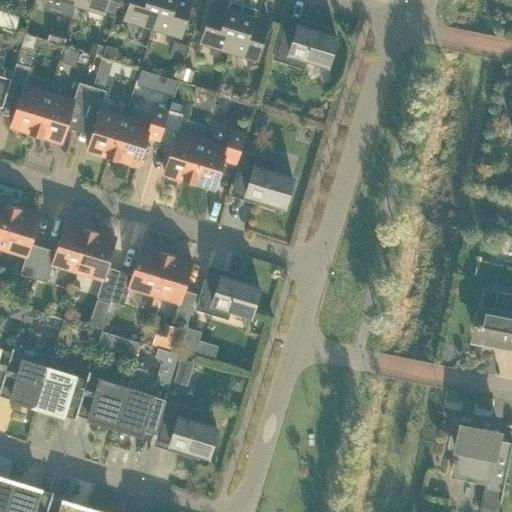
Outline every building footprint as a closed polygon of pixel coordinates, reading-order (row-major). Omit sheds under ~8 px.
[(76,0),(75,5),(103,13),(106,0),(76,0)] [(129,0),(123,19),(152,28),(160,0),(129,0)] [(160,0),(152,28),(180,37),(191,0),(160,0)] [(211,4),(200,43),(228,51),(242,3),(230,0),(229,0),(226,9),(211,4)] [(228,51),(256,60),(268,21),(252,17),(255,7),(242,3),(228,51)] [(284,21),(273,57),(304,66),(307,57),(327,63),(335,37),(335,36),(284,21)] [(50,28),(46,39),(63,44),(66,32),(50,28)] [(104,46),(91,42),(88,52),(101,56),(104,46)] [(105,46),(102,57),(113,59),(115,53),(112,48),(105,46)] [(65,48),(61,62),(74,66),(78,52),(65,48)] [(30,132),(31,132),(37,114),(46,117),(53,95),(23,86),(29,67),(15,63),(6,93),(19,97),(10,126),(30,132)] [(182,67),(179,79),(190,82),(194,70),(182,67)] [(10,79),(0,76),(0,106),(2,107),(6,93),(10,79)] [(46,117),(37,114),(31,132),(42,136),(42,135),(61,141),(70,113),(83,117),(92,86),(78,82),(73,101),(53,95),(46,117)] [(91,135),(87,149),(106,155),(106,156),(108,156),(113,137),(122,140),(129,118),(100,109),(106,90),(103,89),(92,86),(83,117),(96,121),(91,135)] [(149,124),(129,118),(122,140),(113,137),(108,156),(118,159),(138,165),(146,137),(159,141),(169,110),(171,101),(174,93),(160,89),(155,106),(149,124)] [(171,101),(169,110),(171,111),(178,113),(180,104),(174,102),(171,101)] [(163,173),(183,178),(183,179),(184,179),(190,161),(199,164),(206,142),(177,133),(182,114),(179,113),(178,113),(171,111),(169,110),(159,141),(172,145),(163,173)] [(199,164),(190,161),(184,179),(194,183),(195,182),(214,189),(223,160),(236,164),(246,133),(232,129),(226,148),(206,142),(199,164)] [(274,209),(276,202),(284,205),(292,178),(272,171),(274,162),(243,153),(232,189),(230,195),(274,209)] [(0,233),(3,224),(12,227),(18,208),(7,205),(0,203),(0,233)] [(12,227),(3,224),(0,233),(0,246),(26,255),(20,274),(33,278),(42,247),(30,243),(38,215),(19,209),(18,208),(12,227)] [(56,251),(42,247),(33,278),(47,282),(53,263),(73,269),(80,247),(88,250),(94,232),(84,229),(64,223),(56,251)] [(88,250),(80,247),(73,269),(102,278),(96,297),(110,301),(119,271),(106,267),(115,238),(96,233),(96,232),(94,232),(88,250)] [(132,275),(119,271),(110,301),(124,305),(129,287),(149,293),(156,271),(165,273),(171,255),(160,252),(141,246),(132,275)] [(165,273),(156,271),(149,293),(178,302),(173,320),(186,325),(196,294),(183,290),(192,262),(172,256),(172,255),(171,255),(165,273)] [(207,271),(196,307),(227,317),(230,307),(250,314),(259,287),(250,285),(207,271)] [(494,309),(482,307),(475,341),(511,347),(511,294),(497,292),(494,309)] [(115,304),(110,302),(105,318),(110,319),(115,304)] [(12,305),(8,317),(20,320),(23,308),(12,305)] [(25,308),(21,320),(30,323),(34,311),(25,308)] [(103,320),(91,316),(89,325),(100,329),(103,320)] [(104,328),(99,347),(151,360),(156,341),(104,328)] [(187,328),(179,352),(192,356),(192,353),(197,339),(199,331),(187,328)] [(0,388),(13,347),(12,347),(11,352),(0,348),(0,388)] [(0,394),(36,406),(48,367),(11,356),(13,347),(0,388),(0,394)] [(187,385),(194,361),(180,357),(173,381),(187,385)] [(74,418),(74,419),(89,371),(88,371),(86,379),(48,367),(36,406),(74,417),(74,418)] [(75,419),(77,414),(114,425),(126,387),(88,375),(90,371),(89,371),(74,419),(75,419)] [(230,372),(230,376),(239,392),(242,392),(246,376),(230,372)] [(151,437),(150,441),(151,442),(166,394),(164,394),(163,399),(126,387),(114,425),(151,437)] [(156,439),(208,454),(216,427),(196,421),(198,412),(167,403),(156,439)] [(511,442),(497,440),(499,432),(482,429),(482,426),(452,420),(446,448),(454,450),(457,450),(452,476),(488,483),(486,488),(502,491),(499,503),(500,503),(511,445),(511,442)] [(0,511),(4,511),(14,481),(0,476),(0,511)] [(45,511),(52,491),(51,492),(14,481),(4,511),(45,511)] [(87,511),(89,508),(51,496),(53,492),(52,491),(45,511),(87,511)]
